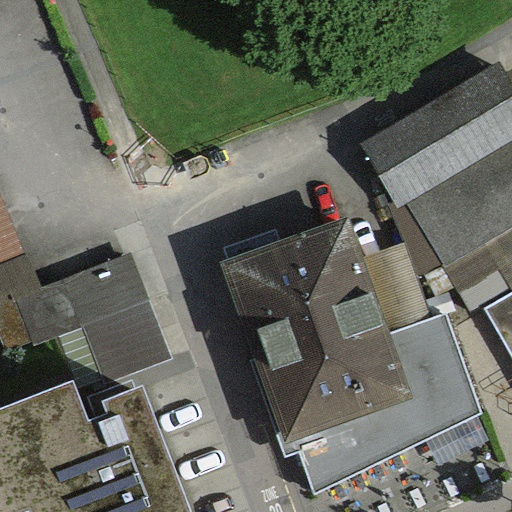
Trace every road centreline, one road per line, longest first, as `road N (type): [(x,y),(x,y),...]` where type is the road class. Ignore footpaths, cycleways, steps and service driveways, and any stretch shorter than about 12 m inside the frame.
road 1 (residential): [(276,511),(161,229),(158,203),(373,118),(511,51)]
road 2 (track): [(158,203),(77,0)]
